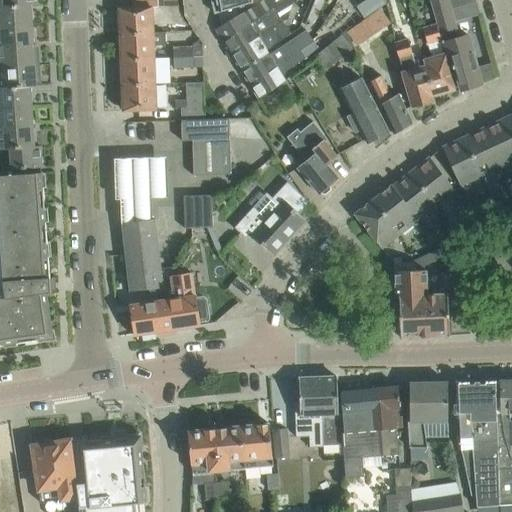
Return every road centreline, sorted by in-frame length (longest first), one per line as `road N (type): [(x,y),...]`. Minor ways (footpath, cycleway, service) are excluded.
road 1 (residential): [(262,358),(275,284),(344,198),(425,132),(511,88)]
road 2 (residential): [(96,379),(75,0)]
road 3 (tertiary): [(262,358),(511,350)]
road 4 (residential): [(171,511),(160,370)]
